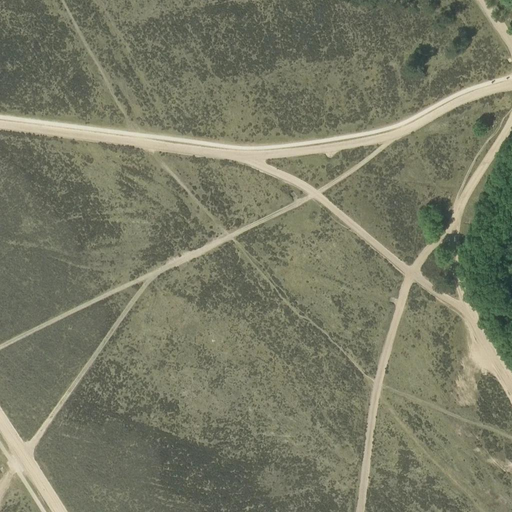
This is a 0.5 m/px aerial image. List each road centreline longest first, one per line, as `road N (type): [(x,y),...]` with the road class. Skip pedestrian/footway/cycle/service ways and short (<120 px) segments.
road 1 (track): [(0,348),(291,207),(362,164),(410,119)]
road 2 (track): [(457,208),(404,289),(376,386),(360,511)]
road 3 (track): [(244,157),(315,193),(475,320)]
road 4 (track): [(244,157),(376,138),(511,83)]
road 5 (track): [(0,124),(244,157)]
